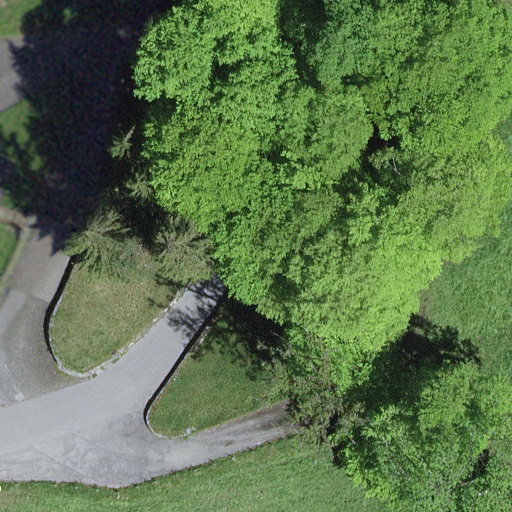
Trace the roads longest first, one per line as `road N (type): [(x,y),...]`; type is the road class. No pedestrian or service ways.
road 1 (unclassified): [(368,0),(157,337),(82,393),(0,419)]
road 2 (track): [(511,328),(374,377)]
